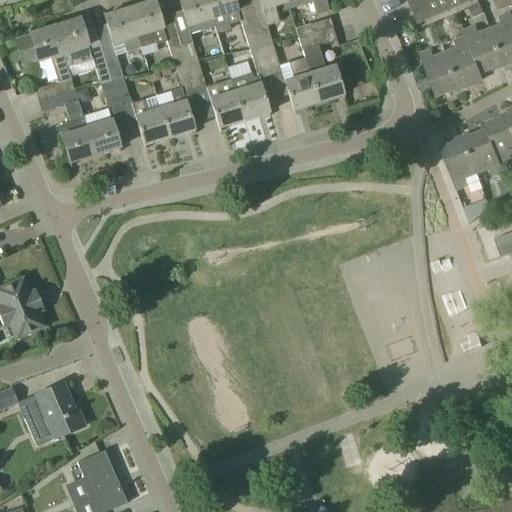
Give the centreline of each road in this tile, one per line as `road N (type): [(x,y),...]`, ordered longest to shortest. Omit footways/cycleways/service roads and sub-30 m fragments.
road 1 (residential): [(399,123),(371,139),(49,217)]
road 2 (residential): [(171,511),(87,323)]
road 3 (residential): [(399,123),(402,99),(360,0)]
road 4 (residential): [(399,123),(423,134),(511,92)]
road 5 (residential): [(49,217),(0,106)]
